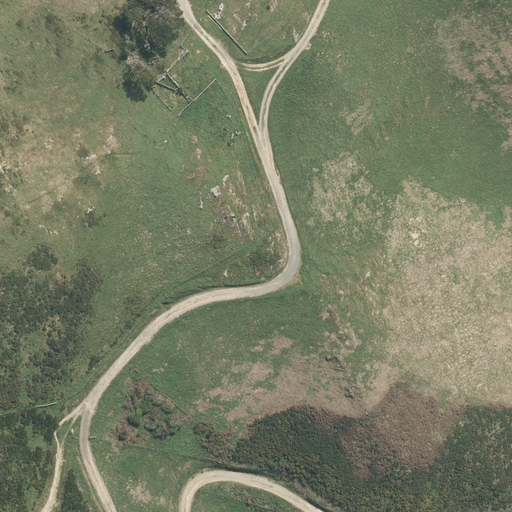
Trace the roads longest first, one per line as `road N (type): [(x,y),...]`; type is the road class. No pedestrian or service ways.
road 1 (track): [(322,0),(277,71),(263,113),(264,151),(295,236),(289,264),(279,275),(172,302),(101,373),(87,405)]
road 2 (track): [(264,151),(235,75),(180,0)]
road 3 (track): [(179,511),(178,494),(195,477),(257,489),(303,511)]
